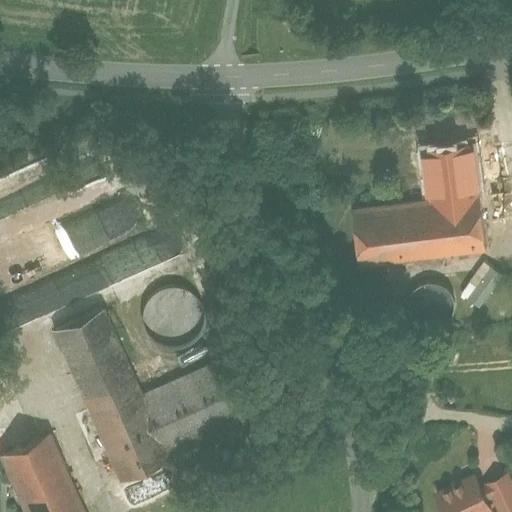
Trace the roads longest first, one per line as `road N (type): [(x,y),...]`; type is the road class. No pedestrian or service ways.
road 1 (unclassified): [(361,511),(358,453),(327,357),(236,153),(227,93)]
road 2 (tertiary): [(227,76),(511,44)]
road 3 (tertiary): [(0,63),(227,76)]
